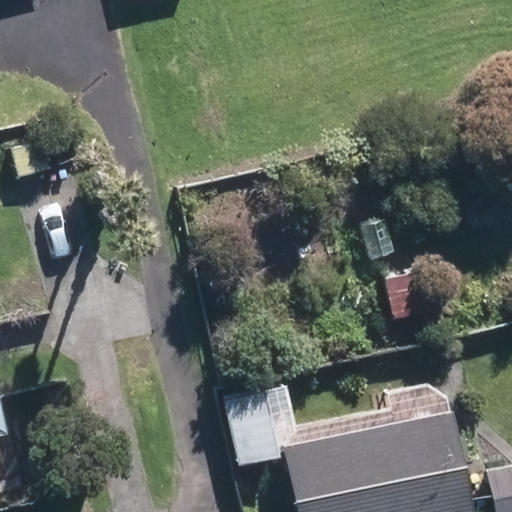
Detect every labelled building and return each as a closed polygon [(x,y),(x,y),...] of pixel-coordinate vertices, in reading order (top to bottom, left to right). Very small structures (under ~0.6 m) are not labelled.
[(416,253),(379,261),(389,306),(426,296),(416,253)] [(0,423),(11,420),(0,372),(0,423)] [(226,399),(245,488),(269,483),(260,445),(281,441),(269,389),(226,399)] [(428,511),(481,501),(459,396),(283,431),(299,511),(428,511)] [(511,511),(511,469),(486,475),(493,511),(511,511)]
